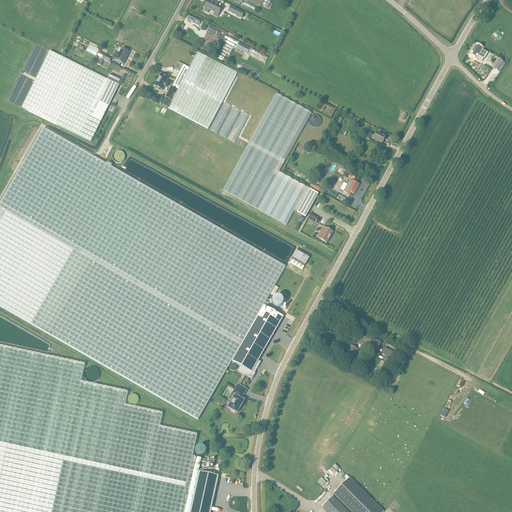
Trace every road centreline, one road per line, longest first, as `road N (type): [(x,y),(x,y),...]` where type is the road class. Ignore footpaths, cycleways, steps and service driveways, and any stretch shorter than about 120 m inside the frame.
road 1 (unclassified): [(254,511),(255,464),(279,371),(451,57)]
road 2 (residential): [(104,146),(183,0)]
